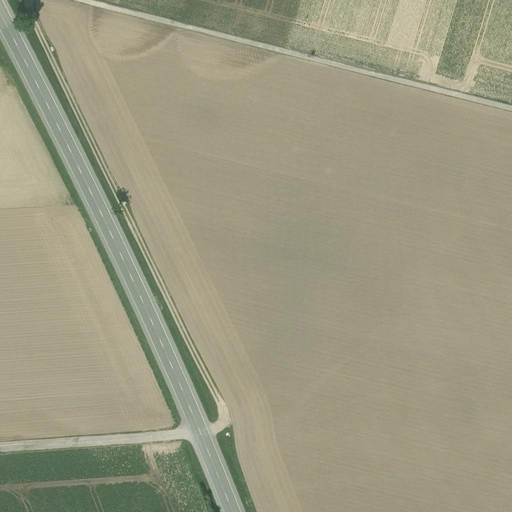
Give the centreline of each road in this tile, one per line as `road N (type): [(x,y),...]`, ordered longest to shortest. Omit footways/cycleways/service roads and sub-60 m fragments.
road 1 (primary): [(232,511),(110,229),(0,13)]
road 2 (track): [(30,0),(52,63),(217,400),(221,421),(200,434)]
road 3 (track): [(511,108),(80,0)]
road 4 (track): [(0,449),(200,434)]
